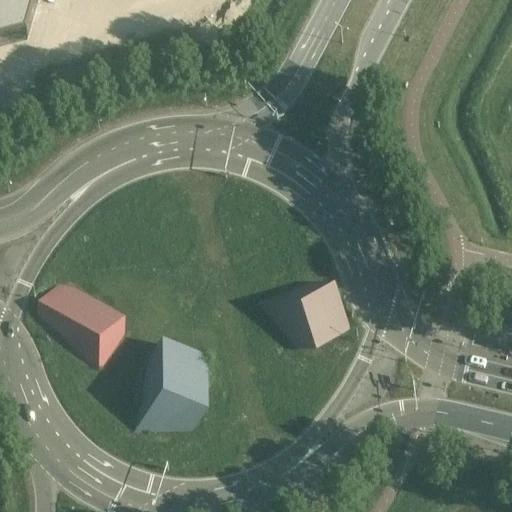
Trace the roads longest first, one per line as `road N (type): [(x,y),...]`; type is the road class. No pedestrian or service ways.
road 1 (secondary): [(341,216),(336,163),(345,105),(401,0)]
road 2 (secondary): [(337,0),(293,86),(244,125),(204,140)]
road 3 (trunk): [(92,173),(26,280),(5,348)]
road 4 (trunk): [(326,449),(403,415),(511,429)]
road 5 (trunk): [(341,216),(286,166),(204,140)]
road 6 (trunk): [(511,382),(434,361),(380,302)]
road 7 (trunk): [(326,449),(368,369),(380,302)]
road 8 (trunk): [(185,511),(271,490),(326,449)]
road 9 (trunk): [(47,446),(118,496),(177,511)]
